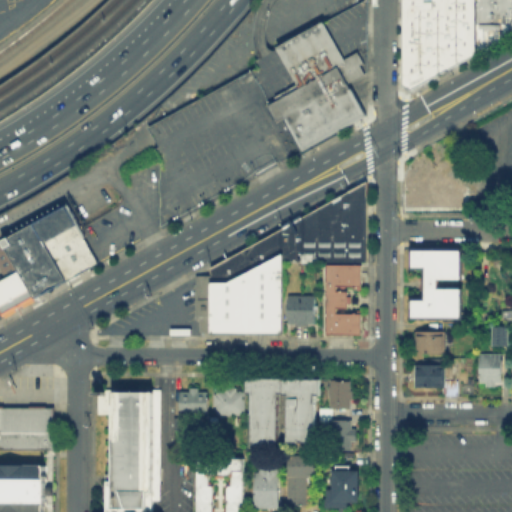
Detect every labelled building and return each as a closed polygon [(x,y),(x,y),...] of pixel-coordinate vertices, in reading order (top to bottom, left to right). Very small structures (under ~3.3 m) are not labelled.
[(511,0),(405,0),(405,92),(511,39),(511,0)] [(326,23),(347,61),(358,55),(368,74),(349,85),(367,117),(304,153),(285,119),(278,123),(268,104),(298,87),(278,50),(326,23)] [(402,211),(466,211),(466,182),(439,182),(440,165),(429,165),(429,157),(402,157),(402,211)] [(334,195),(366,178),(366,259),(333,259),(334,195)] [(284,221),(334,195),(333,259),(283,259),(283,253),(284,221)] [(36,295),(66,278),(46,241),(76,224),(66,206),(5,239),(36,295)] [(206,285),(225,285),(283,253),(284,221),(209,265),(206,285)] [(76,224),(97,261),(66,278),(46,241),(76,224)] [(0,306),(4,314),(36,295),(5,239),(0,241),(0,306)] [(414,318),(414,298),(426,298),(426,268),(415,268),(415,249),(463,249),(463,277),(442,277),(442,286),(464,286),(464,318),(414,318)] [(206,335),(206,285),(225,285),(283,253),(283,259),(282,336),(206,335)] [(363,264),(329,263),(327,334),(362,335),(362,313),(338,313),(338,307),(348,307),(348,291),(337,291),(338,284),(362,285),(363,264)] [(290,295),(317,294),(317,325),(290,326),(290,295)] [(501,345),(501,331),(511,331),(511,345),(501,345)] [(446,334),(446,355),(418,355),(419,334),(446,334)] [(502,356),(502,388),(482,388),(482,356),(502,356)] [(457,367),(457,382),(448,382),(448,388),(419,388),(419,367),(457,367)] [(321,379),(321,395),(318,395),(317,444),(289,444),(289,394),(281,394),(281,445),(253,445),(254,394),(249,394),(249,379),(321,379)] [(332,410),(332,382),(354,382),(354,410),(332,410)] [(190,387),(190,391),(180,391),(180,413),(209,413),(209,392),(199,392),(199,387),(190,387)] [(225,387),(225,391),(218,391),(217,394),(215,394),(214,414),(246,415),(246,392),(237,391),(237,388),(225,387)] [(100,392),(100,413),(112,413),(112,479),(106,479),(106,511),(153,511),(153,499),(159,499),(160,393),(100,392)] [(0,407),(0,450),(54,450),(54,407),(0,407)] [(330,420),(330,450),(353,449),(353,442),(358,442),(358,429),(353,429),(353,420),(330,420)] [(289,455),(288,504),(308,504),(308,477),(315,477),(315,456),(289,455)] [(196,511),(196,460),(243,459),(243,511),(228,511),(228,489),(234,489),(233,473),(209,474),(209,486),(214,486),(214,511),(196,511)] [(0,465),(0,511),(46,511),(46,466),(0,465)] [(256,467),(280,468),(280,509),(256,508),(256,467)] [(335,470),(334,488),(327,488),(327,507),(350,508),(350,502),(361,503),(361,470),(335,470)]
